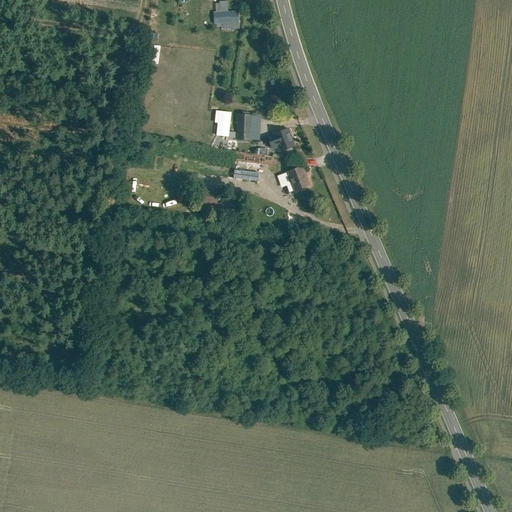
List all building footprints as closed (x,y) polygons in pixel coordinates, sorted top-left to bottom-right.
[(219,1),(220,23),(240,22),(239,9),(228,9),(228,0),(219,1)] [(225,109),(225,137),(241,136),(241,109),(225,109)] [(270,140),(273,148),(286,143),(278,121),(262,127),(265,135),(256,139),(259,145),(270,140)] [(226,160),(225,172),(251,174),(252,162),(226,160)] [(275,168),(285,189),(301,182),(291,160),(275,168)]
